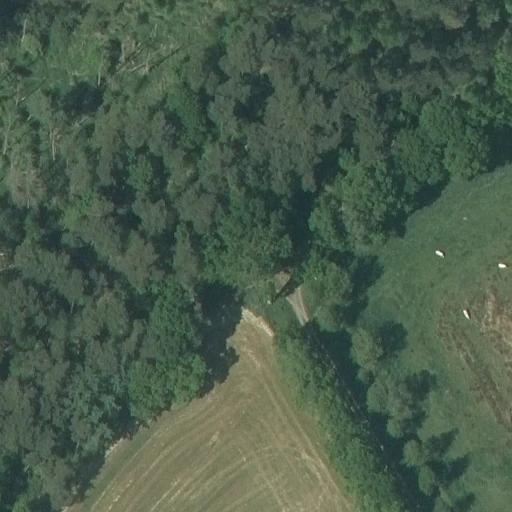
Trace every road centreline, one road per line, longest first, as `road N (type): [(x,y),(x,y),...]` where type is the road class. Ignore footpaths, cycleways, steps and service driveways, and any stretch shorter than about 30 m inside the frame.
road 1 (track): [(285,283),(301,255),(468,114),(511,66)]
road 2 (track): [(285,283),(419,511)]
